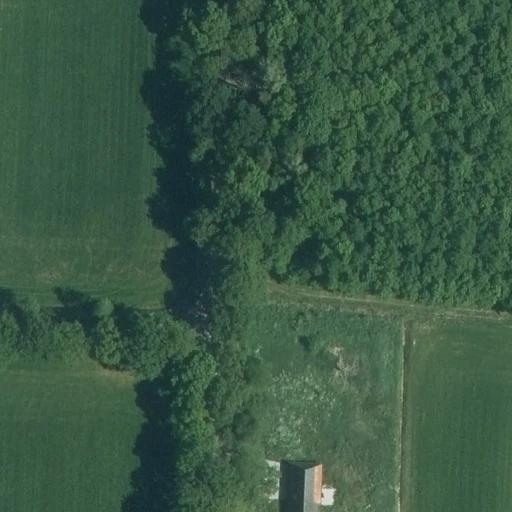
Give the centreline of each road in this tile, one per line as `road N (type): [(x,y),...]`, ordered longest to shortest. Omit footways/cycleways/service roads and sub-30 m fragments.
road 1 (unclassified): [(215,335),(225,0)]
road 2 (unclassified): [(215,335),(0,327)]
road 3 (unclassified): [(211,511),(215,335)]
